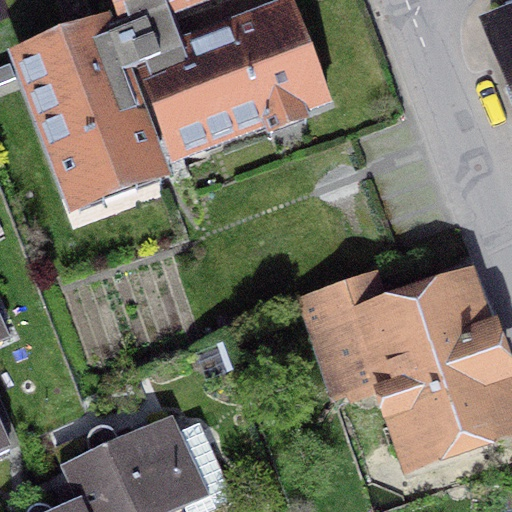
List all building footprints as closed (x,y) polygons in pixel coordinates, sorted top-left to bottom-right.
[(176,56),(161,14),(198,0),(118,0),(128,25),(106,34),(104,30),(19,62),(70,197),(155,165),(122,77),(144,68),(178,156),(308,107),(275,18),(176,56)] [(511,27),(503,24),(511,46),(511,27)] [(511,425),(511,402),(504,380),(508,379),(492,332),(471,339),(456,296),(384,320),(371,280),(301,303),(333,400),(395,379),(421,456),(511,425)] [(90,457),(62,469),(81,510),(81,511),(178,511),(185,509),(186,511),(210,511),(232,503),(199,427),(173,437),(167,422),(118,444),(109,432),(96,431),(87,442),(90,457)] [(0,454),(9,450),(0,431),(0,454)]
